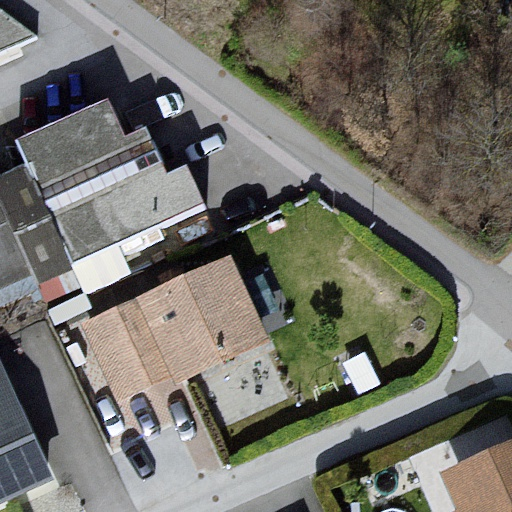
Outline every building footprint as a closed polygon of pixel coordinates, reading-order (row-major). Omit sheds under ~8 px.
[(37,175),(0,186),(45,281),(214,216),(200,179),(181,181),(173,152),(146,155),(124,114),(28,155),(37,175)] [(0,300),(45,281),(0,186),(0,185),(0,300)] [(243,265),(82,333),(122,419),(287,353),(277,337),(287,320),(268,284),(256,293),(243,265)] [(0,365),(0,511),(22,511),(66,495),(0,365)] [(511,511),(511,459),(453,481),(465,511),(511,511)]
